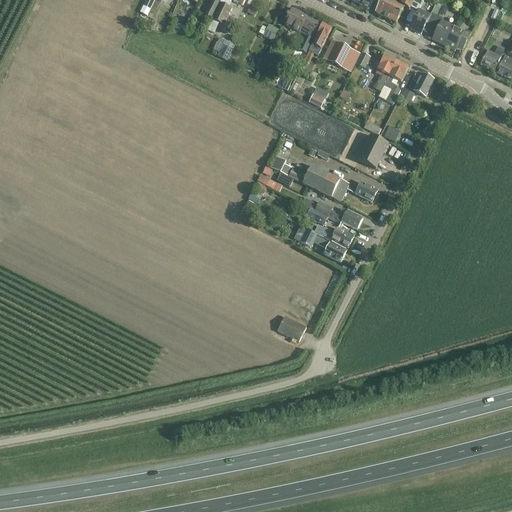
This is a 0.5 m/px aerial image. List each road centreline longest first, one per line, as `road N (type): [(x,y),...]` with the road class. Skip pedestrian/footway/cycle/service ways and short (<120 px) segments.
road 1 (unclassified): [(0,442),(308,374),(459,76)]
road 2 (motorway): [(511,399),(373,435),(0,505)]
road 3 (motorway): [(205,511),(511,441)]
road 4 (tertiary): [(459,76),(308,0)]
